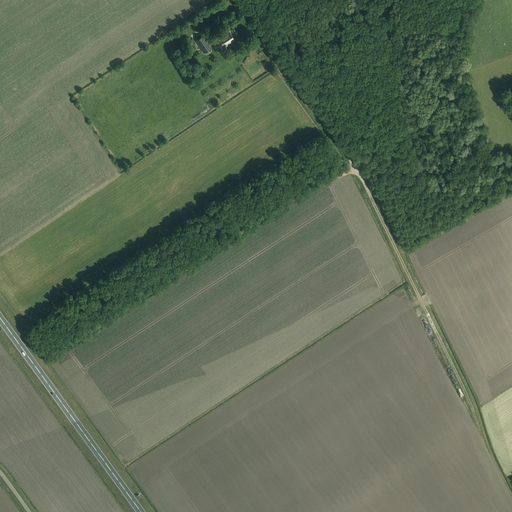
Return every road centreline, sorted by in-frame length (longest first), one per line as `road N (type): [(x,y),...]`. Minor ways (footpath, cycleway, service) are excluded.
road 1 (track): [(476,419),(369,197)]
road 2 (unclassified): [(369,197),(235,0)]
road 3 (trunk): [(140,511),(0,319)]
